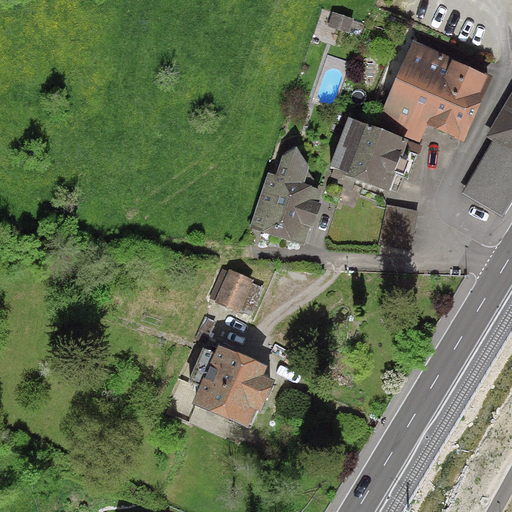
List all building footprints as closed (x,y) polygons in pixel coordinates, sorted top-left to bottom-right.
[(413,45),(378,126),(420,144),(426,129),(465,146),(493,79),(413,45)] [(495,145),(465,196),(504,219),(511,205),(511,94),(486,139),(495,145)] [(349,122),(331,170),(394,194),(412,145),(349,122)] [(276,158),(252,229),(309,248),(327,193),(306,186),(312,170),(276,158)] [(253,285),(229,273),(219,295),(243,307),(253,285)] [(272,369),(215,347),(191,409),(248,431),(272,369)]
